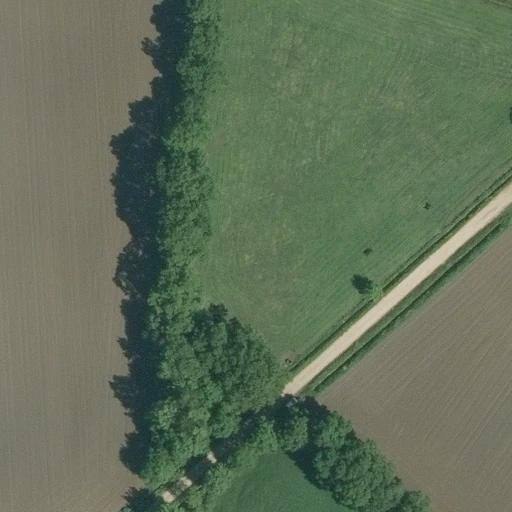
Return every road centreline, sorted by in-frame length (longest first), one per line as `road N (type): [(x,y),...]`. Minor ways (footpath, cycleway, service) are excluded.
road 1 (track): [(266,410),(511,190)]
road 2 (track): [(152,511),(266,410)]
road 3 (track): [(372,511),(266,410)]
